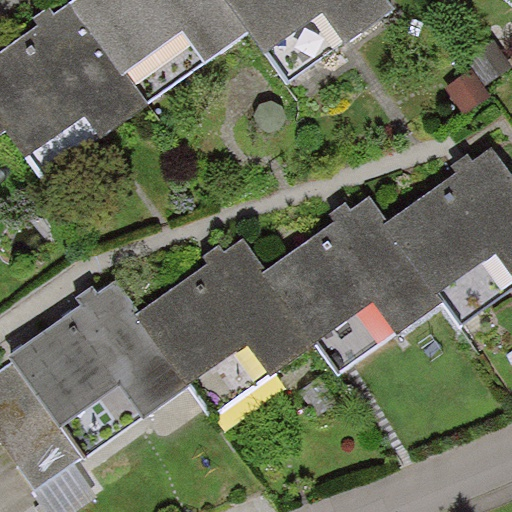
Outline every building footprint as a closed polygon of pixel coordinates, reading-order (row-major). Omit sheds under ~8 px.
[(90,0),(79,8),(123,69),(186,24),(210,59),(251,31),(228,0),(90,0)] [(385,0),(228,0),(251,31),(287,82),(322,57),(298,23),(328,2),(354,39),(393,11),(385,0)] [(79,8),(0,63),(0,122),(7,132),(20,151),(86,104),(109,136),(150,108),(123,69),(79,8)] [(511,178),(495,154),(390,228),(445,304),(461,328),(494,305),(466,265),(500,240),(511,256),(511,178)] [(372,201),(268,275),(312,337),(380,290),(409,330),(445,304),(390,228),(372,201)] [(247,244),(139,316),(191,389),(214,420),(232,424),(255,405),(252,394),(321,348),(312,337),(268,275),(247,244)] [(118,287),(15,360),(58,420),(126,372),(156,414),(191,389),(139,316),(118,287)] [(15,360),(0,370),(0,441),(36,491),(84,457),(58,420),(15,360)]
